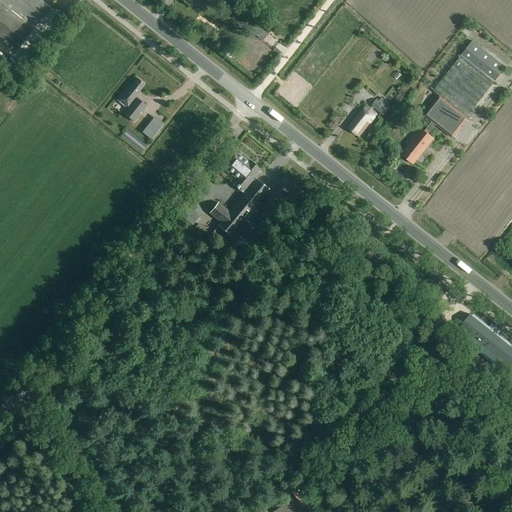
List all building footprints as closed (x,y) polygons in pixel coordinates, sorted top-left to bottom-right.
[(40,0),(2,0),(36,27),(51,8),(40,0)] [(0,37),(16,50),(24,40),(31,31),(0,6),(0,37)] [(257,23),(252,29),(259,35),(264,29),(257,23)] [(433,91),(471,121),(475,116),(471,112),(506,67),(472,41),(445,75),(433,91)] [(126,108),(145,85),(137,78),(131,86),(129,85),(116,100),(126,108)] [(414,164),(433,138),(427,133),(435,123),(453,137),(468,118),(438,95),(423,114),(432,121),(424,131),(420,128),(400,154),(414,164)] [(382,97),(379,101),(389,109),(391,106),(388,103),(382,97)] [(377,99),(371,106),(383,116),(389,109),(379,101),(377,99)] [(359,137),(376,115),(366,107),(349,129),(359,137)] [(152,121),(146,128),(154,135),(160,127),(152,121)] [(233,184),(245,194),(229,213),(218,203),(209,213),(220,222),(218,225),(231,236),(240,225),(268,191),(255,180),(255,181),(252,179),(260,169),(249,160),(247,163),(233,152),(227,159),(228,161),(223,167),(237,179),(233,184)] [(203,201),(198,197),(187,210),(193,214),(203,201)] [(204,229),(197,223),(194,227),(201,232),(204,229)] [(242,256),(239,261),(244,265),(248,260),(242,256)] [(511,366),(511,346),(472,315),(463,327),(511,366)] [(302,507),(311,502),(298,482),(289,487),(302,507)] [(273,511),(294,511),(298,509),(292,499),(273,511)]
